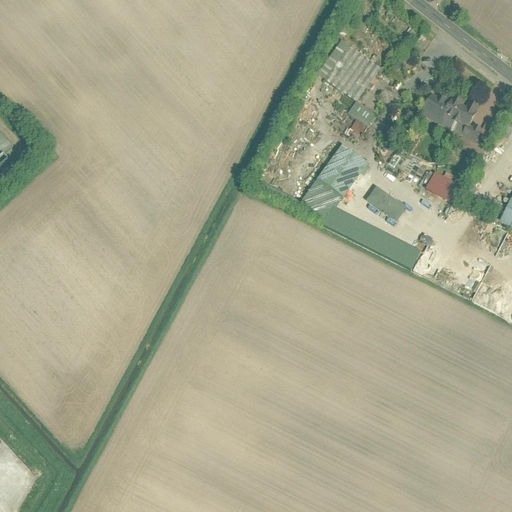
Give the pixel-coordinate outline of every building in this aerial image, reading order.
[(342,44),(320,80),(361,105),(383,69),(342,44)] [(438,97),(426,119),(480,149),(485,140),(481,138),(486,128),(475,122),(481,109),(459,97),(455,105),(438,97)] [(371,133),(381,122),(360,104),(350,115),(371,133)] [(511,128),(504,126),(500,137),(511,141),(511,137),(511,128)] [(0,161),(16,147),(0,129),(0,161)] [(417,273),(426,253),(344,216),(368,161),(338,148),(308,214),(329,223),(325,232),(417,273)] [(447,176),(445,179),(438,175),(428,193),(456,208),(468,187),(447,176)] [(370,204),(400,227),(410,212),(380,190),(370,204)] [(511,203),(500,224),(511,230),(511,203)]
